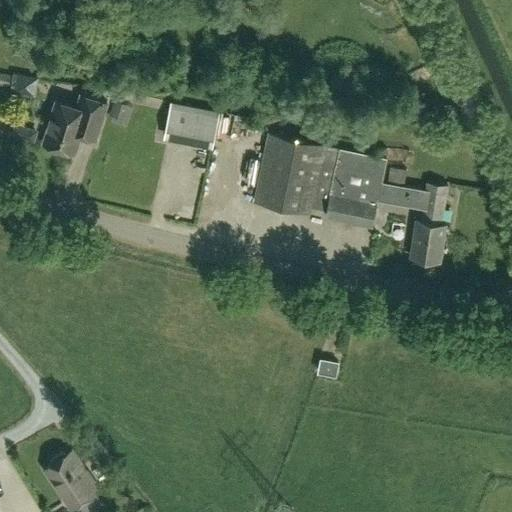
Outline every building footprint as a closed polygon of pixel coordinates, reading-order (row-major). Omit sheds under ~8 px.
[(34,79),(21,76),(17,94),(31,96),(34,79)] [(158,127),(207,136),(214,99),(165,90),(158,127)] [(43,142),(74,151),(80,133),(95,138),(106,101),(81,93),(77,106),(56,100),(43,142)] [(112,115),(124,119),(129,104),(117,100),(112,115)] [(141,140),(144,130),(121,125),(119,135),(141,140)] [(378,199),(381,181),(385,161),(397,162),(398,149),(379,147),(379,154),(269,132),(255,201),(309,212),(311,207),(326,210),(325,216),(372,225),(378,199)] [(388,178),(405,181),(407,169),(390,166),(388,178)] [(423,206),(426,188),(381,181),(378,199),(423,206)] [(426,188),(423,206),(421,213),(416,213),(411,255),(441,260),(446,223),(441,222),(447,184),(427,181),(426,188)] [(204,199),(196,218),(220,227),(228,208),(204,199)] [(338,362),(321,358),(319,371),(336,375),(338,362)] [(51,463),(45,468),(72,507),(99,488),(72,449),(65,454),(64,452),(62,451),(50,459),(50,462),(51,463)]
